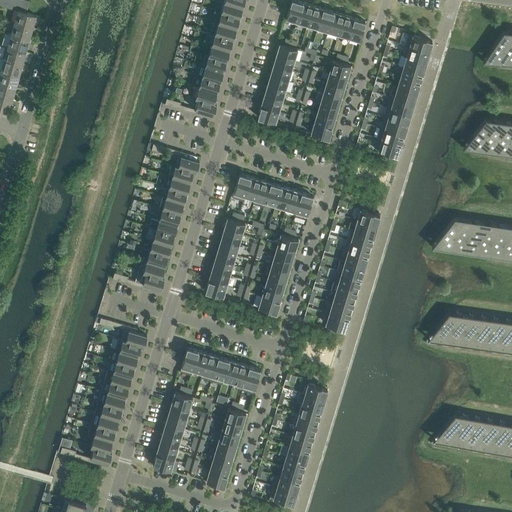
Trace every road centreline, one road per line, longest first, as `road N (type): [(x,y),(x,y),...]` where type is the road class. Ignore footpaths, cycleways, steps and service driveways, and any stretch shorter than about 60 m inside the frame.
road 1 (residential): [(121,474),(231,503),(281,348)]
road 2 (residential): [(333,178),(386,0)]
road 3 (residential): [(220,144),(168,315)]
road 4 (residential): [(281,348),(333,178)]
road 5 (residential): [(168,315),(121,474)]
road 6 (residential): [(263,0),(220,144)]
road 7 (residential): [(56,0),(25,129)]
